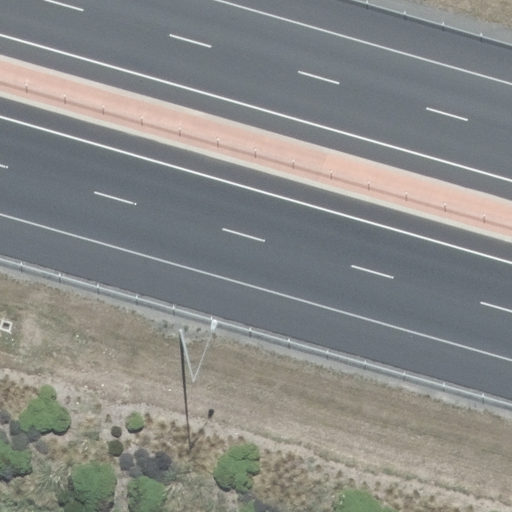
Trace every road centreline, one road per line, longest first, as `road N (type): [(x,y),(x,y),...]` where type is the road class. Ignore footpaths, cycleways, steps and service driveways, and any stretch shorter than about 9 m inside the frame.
road 1 (motorway): [(511,318),(0,173)]
road 2 (motorway): [(42,0),(511,132)]
